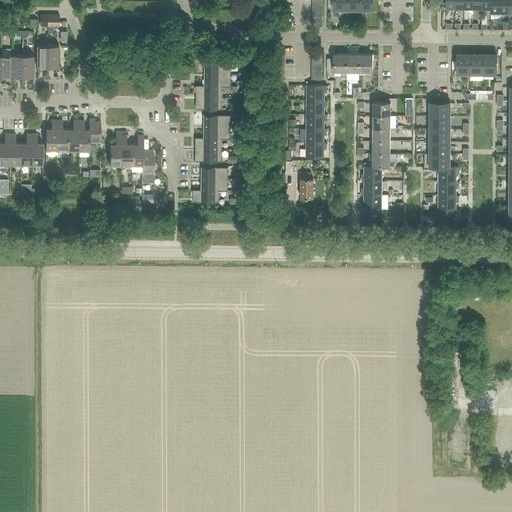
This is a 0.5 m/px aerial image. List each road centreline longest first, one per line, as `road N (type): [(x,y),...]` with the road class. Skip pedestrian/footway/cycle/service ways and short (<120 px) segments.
road 1 (tertiary): [(511,257),(0,248)]
road 2 (residential): [(425,38),(254,37)]
